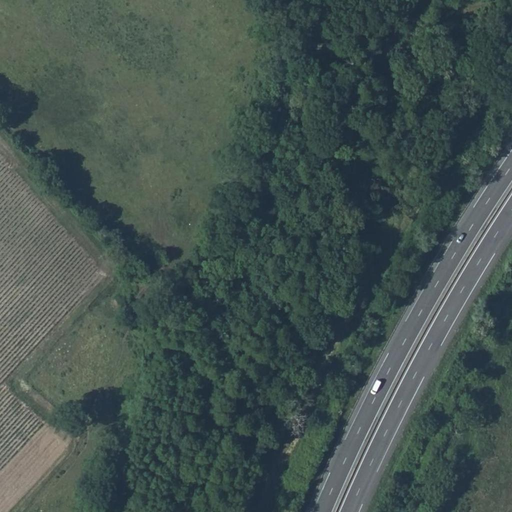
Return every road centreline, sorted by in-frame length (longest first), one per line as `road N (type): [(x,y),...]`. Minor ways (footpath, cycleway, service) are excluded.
road 1 (trunk): [(511,164),(405,338),(321,511)]
road 2 (trunk): [(348,511),(440,325),(511,208)]
